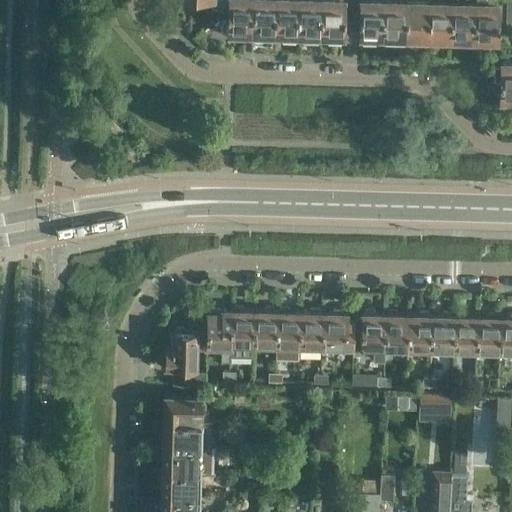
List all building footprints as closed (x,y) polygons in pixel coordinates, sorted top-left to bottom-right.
[(251,34),(251,0),(228,0),(228,2),(228,19),(226,19),(223,22),(223,27),(225,31),(228,31),(228,33),(251,34)] [(274,34),(274,0),(251,0),(251,34),(258,34),(258,36),(272,36),(272,34),(274,34)] [(297,35),(297,0),(274,0),(274,34),(281,34),(281,36),(295,37),(295,35),(297,35)] [(320,36),(320,0),(297,0),(297,35),(304,35),(304,37),(308,37),(318,37),(318,35),(320,36)] [(344,0),(320,0),(320,36),(327,36),(327,38),(330,38),(340,38),(340,36),(343,36),(343,21),(344,21),(344,15),(344,0)] [(382,37),(383,0),(367,0),(359,0),(359,15),(359,21),(359,37),(361,37),(361,39),(375,39),(375,37),(382,37)] [(405,38),(406,1),(405,0),(384,0),(383,0),(382,37),(384,37),(384,39),(394,40),(398,40),(398,38),(405,38)] [(428,38),(429,0),(405,0),(406,1),(405,38),(407,38),(407,40),(417,40),(420,40),(421,38),(428,38)] [(451,39),(452,3),(452,0),(429,0),(428,38),(430,38),(430,40),(440,41),(443,41),(443,39),(451,39)] [(474,40),(475,3),(475,0),(465,0),(466,3),(452,3),(451,39),(453,39),(453,41),(463,41),(466,41),(466,39),(474,40)] [(497,15),(505,15),(506,5),(497,5),(496,0),(475,0),(475,3),(474,40),(476,40),(476,46),(488,46),(489,46),(489,40),(497,40),(497,35),(497,15)] [(505,36),(505,24),(505,15),(497,15),(497,35),(505,36)] [(511,62),(500,63),(500,65),(494,65),(494,66),(494,79),(500,79),(499,99),(501,100),(501,102),(505,104),(509,105),(511,103),(511,62)] [(252,348),(253,310),(244,309),(242,306),(234,306),(232,309),(230,309),(229,350),(230,350),(230,347),(252,348)] [(275,348),(276,310),(275,310),(273,307),(265,307),(263,310),(253,310),(252,348),(275,348)] [(298,349),(300,311),(290,311),(288,308),(280,307),(278,310),(276,310),(275,348),(298,349)] [(322,350),(323,312),(321,312),(319,308),(311,308),(309,311),(300,311),(298,349),(322,350)] [(229,350),(230,309),(222,309),(222,312),(221,312),(219,309),(211,309),(209,312),(207,312),(206,331),(207,331),(206,349),(229,350)] [(332,312),(323,312),(322,350),(345,350),(346,312),(343,312),(342,309),(334,309),(332,312)] [(384,350),(384,313),(375,313),(374,310),(366,310),(364,313),(361,313),(361,336),(352,336),(352,353),(363,354),(363,350),(384,350)] [(407,351),(408,314),(398,314),(396,311),(388,310),(387,313),(384,313),(384,350),(407,351)] [(430,352),(431,314),(429,314),(427,311),(419,311),(417,314),(408,314),(407,351),(430,352)] [(453,353),(454,315),(452,315),(450,312),(442,312),(440,315),(431,314),(430,352),(453,353)] [(476,353),(477,316),(467,315),(465,312),(457,312),(455,315),(454,315),(453,353),(476,353)] [(499,354),(500,316),(498,316),(496,313),(488,313),(486,316),(477,316),(476,353),(499,354)] [(509,317),(500,316),(499,354),(511,354),(511,313),(511,314),(509,317)] [(207,331),(206,331),(185,331),(183,328),(177,327),(174,330),(172,330),(171,344),(170,344),(170,347),(165,347),(165,350),(162,352),(162,360),(165,362),(165,365),(184,365),(183,371),(184,371),(184,382),(205,383),(205,371),(197,372),(197,367),(194,367),(195,356),(206,357),(206,349),(207,331)] [(282,373),(274,372),(274,381),(282,381),(282,373)] [(391,377),(383,377),(382,385),(390,385),(391,377)] [(475,388),(475,380),(467,379),(467,388),(475,388)] [(318,388),(318,399),(329,399),(329,389),(318,388)] [(418,406),(450,407),(451,393),(419,392),(418,406)] [(164,394),(163,419),(202,420),(203,395),(164,394)] [(234,394),(234,402),(244,402),(245,394),(234,394)] [(383,394),(383,408),(397,408),(397,394),(383,394)] [(211,421),(202,420),(163,419),(162,445),(213,447),(213,436),(211,436),(211,421)] [(230,447),(232,447),(240,448),(242,440),(231,439),(230,447)] [(215,447),(213,447),(162,445),(162,469),(200,470),(215,471),(215,447)] [(277,459),(288,449),(272,449),(271,459),(277,459)] [(287,465),(288,449),(277,459),(277,465),(287,465)] [(454,469),(466,469),(466,449),(454,449),(454,469)] [(200,495),(200,470),(162,469),(161,494),(200,495)] [(448,511),(450,472),(433,471),(431,511),(448,511)] [(470,511),(472,496),(466,495),(467,473),(450,472),(448,511),(470,511)] [(382,480),(381,504),(393,505),(394,481),(382,480)] [(359,511),(377,511),(378,490),(378,486),(362,486),(362,491),(361,491),(359,511)] [(199,511),(200,495),(161,494),(160,511),(199,511)] [(236,497),(226,496),(226,505),(235,505),(236,497)] [(294,511),(295,500),(286,500),(285,511),(294,511)]
